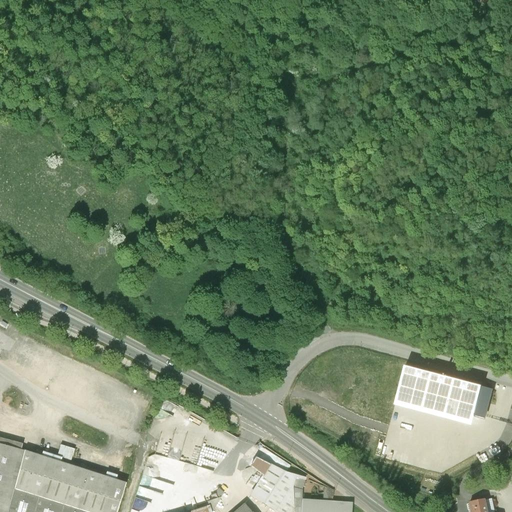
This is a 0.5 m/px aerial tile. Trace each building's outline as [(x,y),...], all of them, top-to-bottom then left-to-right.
[(485,419),(492,390),(405,368),(398,397),(475,416),(485,419)] [(475,416),(398,397),(395,406),(472,426),(475,416)] [(177,430),(170,455),(203,463),(205,454),(216,457),(218,451),(213,450),(216,439),(177,430)] [(116,511),(125,483),(116,481),(117,476),(106,473),(105,477),(60,463),(61,459),(42,452),(41,457),(20,451),(22,446),(0,439),(0,511),(116,511)] [(285,474),(255,458),(250,467),(263,476),(251,496),(275,511),(300,511),(301,501),(301,491),(304,479),(285,474)] [(350,511),(351,504),(331,503),(333,491),(323,487),(323,502),(301,501),(300,511),(350,511)] [(487,511),(485,499),(469,502),(471,511),(487,511)]
